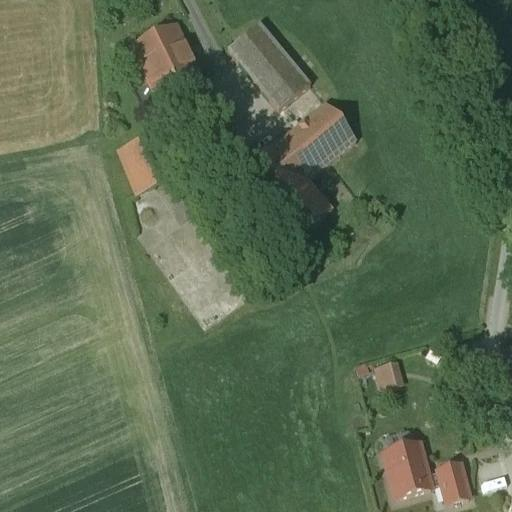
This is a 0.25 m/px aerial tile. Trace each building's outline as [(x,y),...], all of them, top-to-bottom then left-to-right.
[(310,91),(260,29),(233,52),(228,56),(278,117),(310,91)] [(202,86),(175,33),(132,54),(159,108),(202,86)] [(356,147),(325,110),(238,184),(293,250),(333,216),(308,187),(326,172),(356,147)] [(149,143),(119,156),(137,200),(167,188),(149,143)] [(389,370),(396,394),(403,392),(396,368),(389,370)] [(389,370),(376,374),(382,397),(396,394),(389,370)] [(419,451),(383,461),(396,505),(431,495),(428,482),(419,451)] [(459,473),(438,479),(442,492),(448,511),(469,505),(459,473)] [(428,482),(431,495),(442,492),(438,479),(428,482)]
